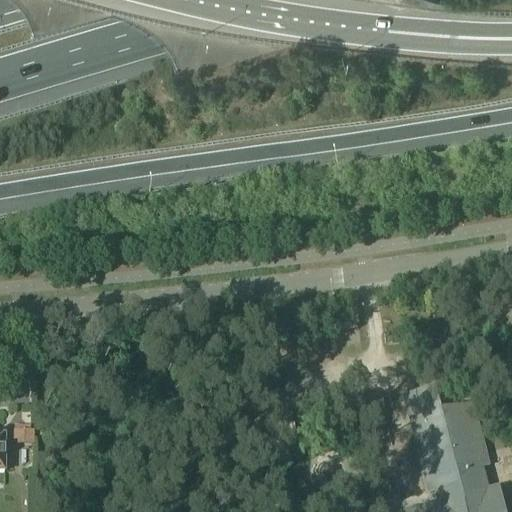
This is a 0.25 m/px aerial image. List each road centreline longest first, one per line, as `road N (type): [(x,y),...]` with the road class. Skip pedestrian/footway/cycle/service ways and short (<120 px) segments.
road 1 (motorway): [(0,196),(511,117)]
road 2 (tertiary): [(0,319),(375,283),(511,254)]
road 3 (motorway): [(0,82),(287,0)]
road 4 (motorway): [(221,0),(395,26)]
road 5 (motorway): [(395,26),(454,46),(511,48)]
